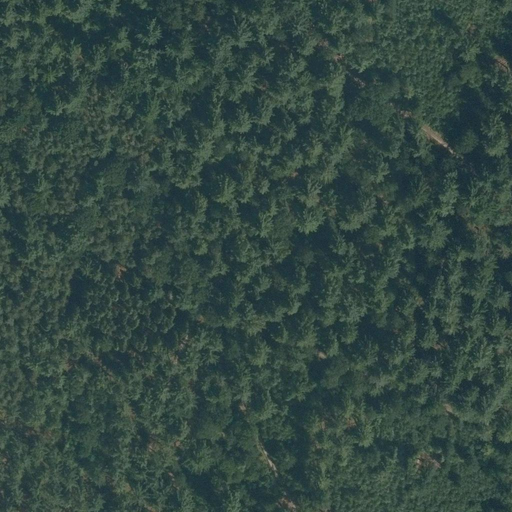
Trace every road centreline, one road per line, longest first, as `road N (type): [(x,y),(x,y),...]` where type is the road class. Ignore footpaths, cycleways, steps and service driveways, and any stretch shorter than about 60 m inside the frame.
road 1 (track): [(511,432),(203,294),(351,78)]
road 2 (track): [(0,66),(110,164),(203,294),(167,380),(132,511)]
road 3 (track): [(292,511),(240,402),(203,294),(0,216)]
road 4 (track): [(511,206),(351,78)]
road 5 (track): [(0,328),(110,164)]
